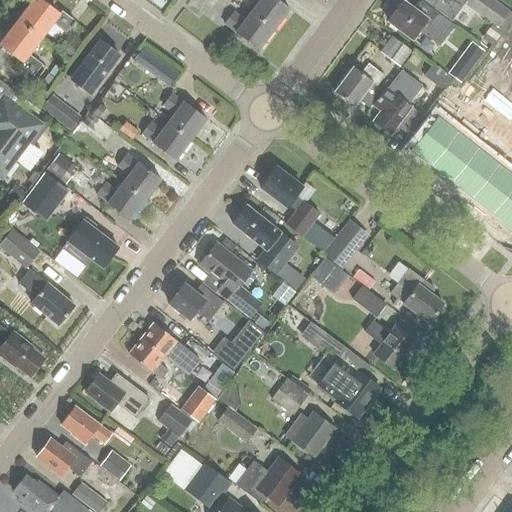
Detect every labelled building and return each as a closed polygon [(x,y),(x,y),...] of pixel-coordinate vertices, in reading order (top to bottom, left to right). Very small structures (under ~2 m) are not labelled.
[(59,16),(37,0),(34,0),(18,21),(41,39),(53,24),(66,34),(75,23),(62,12),(59,16)] [(247,0),(256,7),(250,15),(273,31),(289,10),(274,0),(247,0)] [(461,0),(421,0),(450,22),(465,2),(461,0)] [(496,29),(508,12),(492,0),(467,0),(464,5),(496,29)] [(453,27),(436,14),(430,23),(423,17),(421,19),(401,4),(387,23),(412,42),(418,33),(438,48),(453,27)] [(73,19),(88,30),(98,17),(84,6),(73,19)] [(235,33),(234,35),(257,52),(273,31),(250,15),(244,23),(232,14),(224,25),(235,33)] [(29,54),(41,39),(18,21),(0,44),(23,62),(21,66),(34,76),(43,65),(29,54)] [(400,68),(411,52),(391,37),(379,53),(400,68)] [(118,57),(99,43),(82,67),(77,63),(67,78),(90,95),(118,57)] [(462,54),(475,64),(484,53),(471,43),(462,54)] [(132,62),(168,88),(178,73),(143,47),(132,62)] [(354,109),(372,85),(376,88),(384,78),(367,65),(360,75),(352,69),(334,93),(354,109)] [(54,66),(49,74),(53,77),(59,70),(54,66)] [(411,109),(407,106),(421,87),(401,72),(388,90),(386,89),(373,106),(381,112),(373,123),(391,135),(411,109)] [(48,74),(43,81),(48,85),(53,78),(48,74)] [(0,81),(0,175),(1,177),(39,127),(18,110),(25,101),(0,81)] [(172,95),(163,107),(175,116),(169,124),(191,141),(206,120),(184,103),(184,104),(172,95)] [(80,119),(60,104),(50,118),(69,133),(80,119)] [(437,116),(410,150),(431,167),(458,133),(437,116)] [(111,133),(91,117),(84,127),(104,142),(111,133)] [(175,162),(191,141),(169,124),(163,133),(151,124),(142,135),(154,144),(153,145),(175,162)] [(458,133),(431,167),(452,183),(479,149),(458,133)] [(479,149),(452,183),(472,199),(499,165),(479,149)] [(59,154),(45,173),(64,187),(78,168),(59,154)] [(145,202),(161,181),(139,164),(138,165),(126,157),(118,168),(130,177),(124,185),(145,202)] [(511,175),(499,165),(472,199),(492,215),(511,190),(511,175)] [(302,188),(277,169),(262,189),(287,208),(289,206),(297,212),(287,224),(323,252),(333,239),(313,223),(319,214),(296,197),(302,188)] [(45,222),(60,202),(68,191),(64,187),(45,173),(21,204),(45,222)] [(24,192),(14,185),(7,195),(17,202),(24,192)] [(130,222),(145,202),(124,185),(117,194),(105,185),(97,196),(109,204),(108,206),(130,222)] [(511,190),(492,215),(511,230),(511,190)] [(246,207),(232,224),(267,252),(259,261),(276,275),(298,247),(280,233),(246,207)] [(93,260),(104,268),(119,248),(94,230),(98,226),(86,217),(63,249),(88,267),(93,260)] [(26,268),(39,252),(13,231),(0,247),(26,268)] [(336,237),(328,247),(347,262),(355,252),(336,237)] [(239,267),(241,264),(217,244),(199,266),(223,285),(216,293),(248,318),(258,307),(236,289),(248,274),(239,267)] [(336,268),(324,259),(310,276),(322,285),(336,268)] [(18,283),(36,299),(32,304),(59,327),(75,308),(30,270),(18,283)] [(398,284),(391,294),(403,303),(402,304),(428,324),(443,304),(430,294),(434,289),(409,271),(408,272),(411,274),(401,286),(398,284)] [(195,294),(184,285),(169,305),(189,321),(196,312),(208,321),(222,304),(201,287),(195,294)] [(384,306),(360,287),(352,298),(376,317),(384,306)] [(269,324),(261,317),(255,324),(263,331),(269,324)] [(388,333),(372,321),(364,331),(380,344),(373,353),(393,369),(415,341),(394,325),(388,333)] [(310,323),(300,336),(321,352),(323,350),(327,353),(340,363),(348,353),(310,323)] [(153,325),(142,339),(164,357),(188,377),(200,362),(185,350),(186,350),(153,325)] [(0,327),(0,357),(17,372),(19,370),(30,379),(45,361),(33,352),(34,350),(14,334),(11,337),(0,327)] [(287,356),(298,342),(287,333),(276,347),(287,356)] [(226,343),(216,354),(233,368),(253,344),(242,336),(232,348),(226,343)] [(158,364),(164,357),(142,339),(128,357),(160,381),(167,372),(158,364)] [(340,363),(321,390),(337,402),(336,403),(357,418),(379,389),(362,377),(369,368),(348,353),(340,363)] [(213,379),(224,386),(233,374),(222,366),(213,379)] [(85,394),(96,402),(95,404),(109,415),(116,405),(135,419),(149,400),(116,375),(109,384),(98,376),(85,394)] [(308,396),(286,380),(270,400),(292,417),(308,396)] [(197,423),(215,400),(197,387),(179,410),(197,423)] [(157,422),(178,438),(191,421),(170,405),(157,422)] [(245,444),(256,430),(227,407),(216,422),(245,444)] [(104,445),(111,436),(73,408),(60,426),(71,435),(70,436),(85,447),(92,436),(104,445)] [(313,459),(335,430),(313,413),(306,421),(300,416),(285,437),(313,459)] [(60,479),(67,470),(79,478),(90,463),(65,444),(61,449),(50,441),(36,458),(47,467),(45,468),(60,479)] [(180,450),(162,475),(212,511),(231,485),(203,464),(202,466),(180,450)] [(111,451),(99,467),(119,482),(131,466),(111,451)] [(277,507),(300,476),(278,460),(268,473),(254,461),(235,484),(259,504),(265,497),(277,507)] [(20,498),(18,501),(31,511),(49,511),(50,511),(88,511),(64,492),(59,499),(38,482),(35,486),(25,478),(14,492),(20,498)] [(99,511),(105,505),(80,485),(71,496),(92,511),(99,511)] [(227,499),(217,511),(247,511),(242,508),(241,509),(227,499)]
